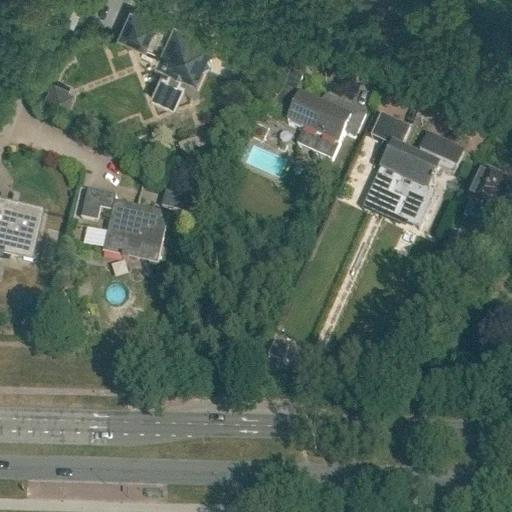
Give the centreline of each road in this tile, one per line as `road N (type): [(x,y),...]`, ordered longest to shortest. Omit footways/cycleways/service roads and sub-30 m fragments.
road 1 (tertiary): [(0,468),(511,482)]
road 2 (tertiary): [(511,437),(0,425)]
road 3 (residential): [(511,81),(332,0)]
road 4 (residential): [(58,0),(5,131)]
